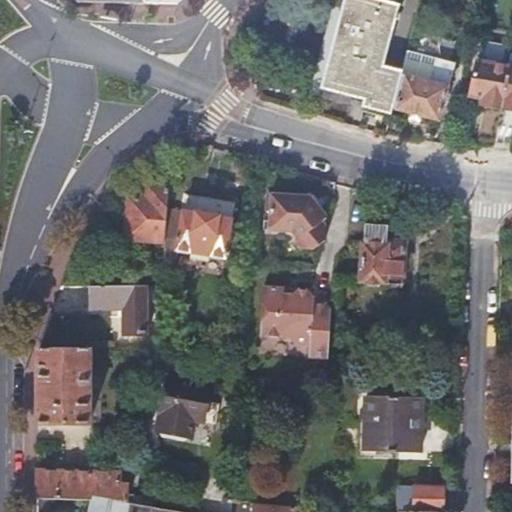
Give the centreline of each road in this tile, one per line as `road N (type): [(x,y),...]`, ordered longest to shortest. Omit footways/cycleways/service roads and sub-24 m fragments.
road 1 (tertiary): [(487,181),(365,157),(178,98)]
road 2 (secondary): [(47,213),(178,98)]
road 3 (residential): [(199,42),(65,40)]
road 4 (secondary): [(178,98),(65,40)]
